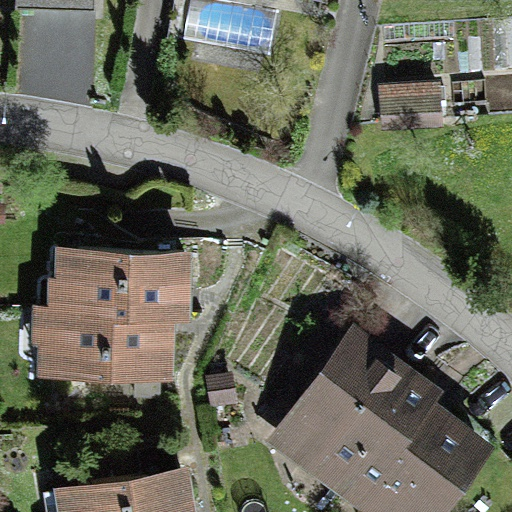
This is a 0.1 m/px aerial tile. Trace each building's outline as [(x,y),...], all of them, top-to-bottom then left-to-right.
[(14,0),(14,6),(95,8),(94,0),(14,0)] [(77,245),(76,305),(166,308),(181,308),(182,248),(77,245)] [(61,305),(59,365),(164,368),(166,308),(76,305),(61,305)] [(388,511),(431,511),(480,445),(421,401),(430,390),(351,333),(299,404),(358,447),(338,474),(388,511)] [(48,511),(187,511),(179,464),(77,481),(77,485),(54,489),(47,499),(48,511)]
